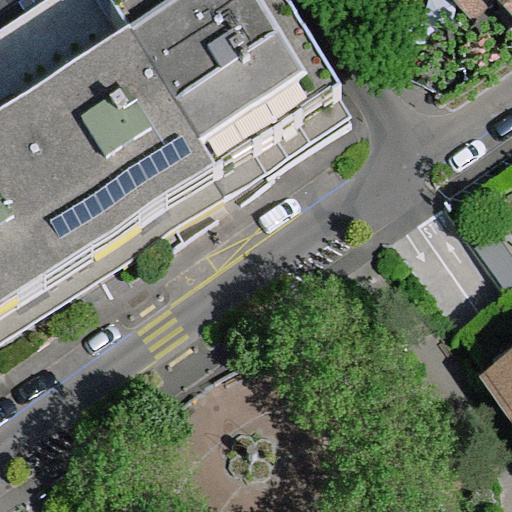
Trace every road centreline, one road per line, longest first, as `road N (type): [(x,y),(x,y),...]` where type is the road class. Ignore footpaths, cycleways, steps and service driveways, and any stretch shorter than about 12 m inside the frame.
road 1 (residential): [(418,163),(0,462)]
road 2 (residential): [(418,163),(309,0)]
